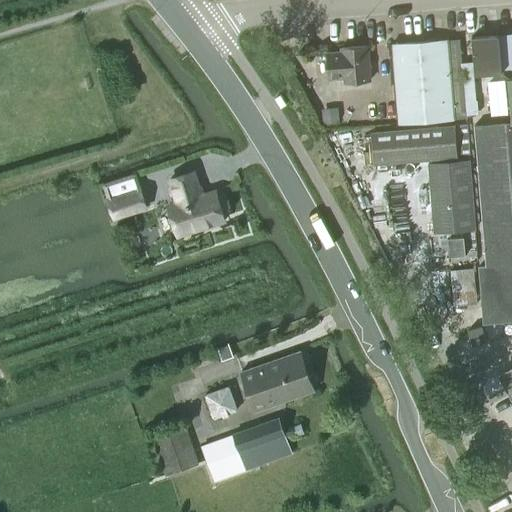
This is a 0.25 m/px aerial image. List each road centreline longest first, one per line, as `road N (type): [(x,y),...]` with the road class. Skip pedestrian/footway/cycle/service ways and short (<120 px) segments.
road 1 (tertiary): [(448,511),(299,200),(184,28)]
road 2 (unclassified): [(184,28),(212,17),(431,0)]
road 3 (unclassified): [(511,481),(407,273)]
